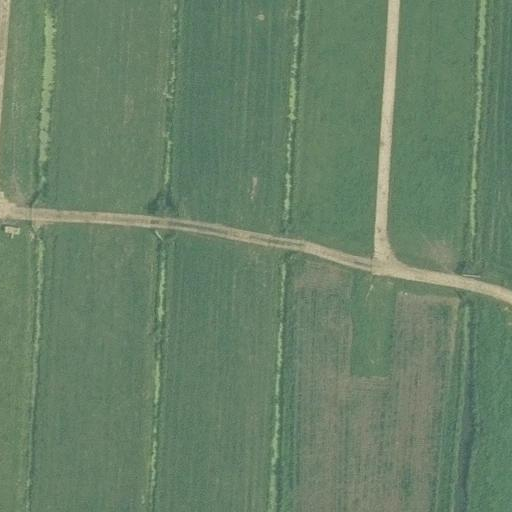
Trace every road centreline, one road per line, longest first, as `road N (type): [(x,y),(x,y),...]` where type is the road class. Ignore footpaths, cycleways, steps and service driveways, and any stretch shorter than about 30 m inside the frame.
road 1 (track): [(511,308),(467,281),(167,222),(22,215),(0,196)]
road 2 (track): [(383,268),(396,0)]
